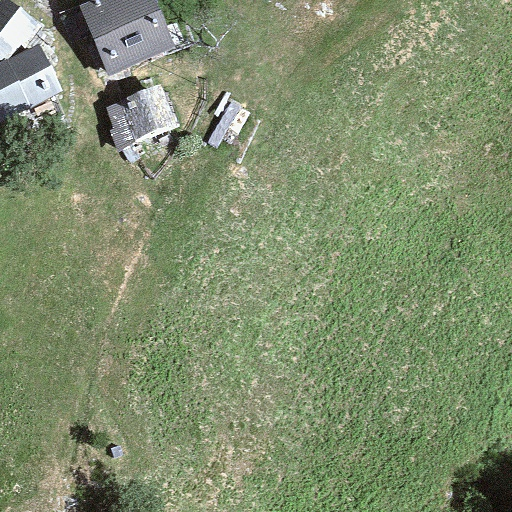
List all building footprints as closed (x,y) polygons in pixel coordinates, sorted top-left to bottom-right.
[(44,0),(16,0),(40,10),(44,0)] [(173,63),(146,0),(121,0),(79,16),(107,88),(173,63)] [(0,61),(8,67),(38,37),(4,9),(0,13),(0,61)] [(0,129),(61,103),(38,54),(8,67),(0,61),(0,129)] [(175,140),(160,95),(105,114),(120,159),(175,140)]
